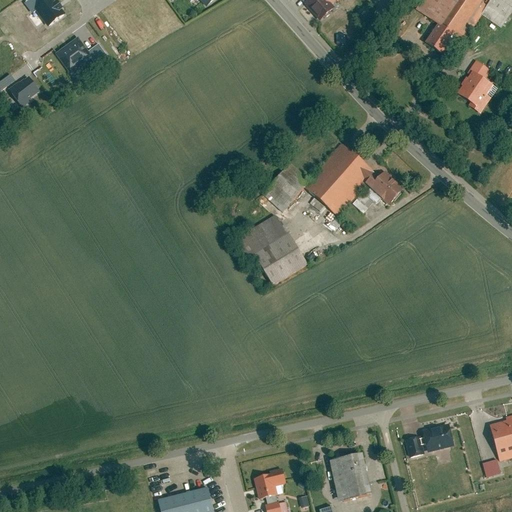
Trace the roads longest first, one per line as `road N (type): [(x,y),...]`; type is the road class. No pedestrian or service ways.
road 1 (tertiary): [(511,230),(424,158),(271,0)]
road 2 (unclassified): [(213,447),(0,497)]
road 3 (unclassified): [(385,410),(213,447)]
road 4 (unclassified): [(511,382),(385,410)]
